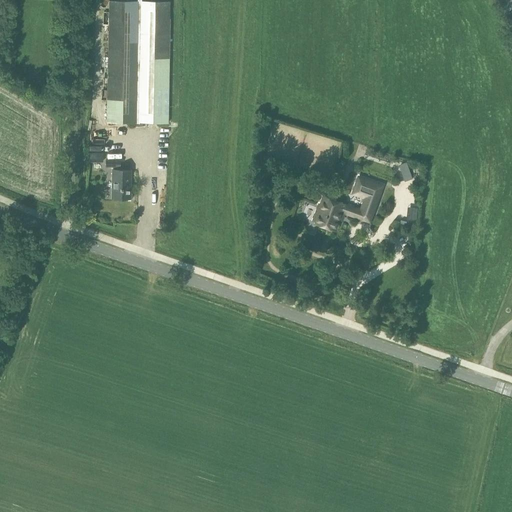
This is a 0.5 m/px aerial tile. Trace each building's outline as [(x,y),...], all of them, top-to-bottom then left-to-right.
[(109,1),(107,122),(168,123),(171,2),(109,1)] [(103,162),(103,153),(88,153),(88,162),(103,162)] [(406,180),(412,178),(407,162),(400,164),(406,180)] [(113,170),(112,198),(130,198),(130,170),(113,170)] [(365,198),(361,209),(374,214),(383,187),(382,187),(382,185),(359,177),(354,194),(365,198)] [(297,194),(290,214),(299,217),(300,215),(308,218),(311,208),(309,207),(312,199),(297,194)] [(318,223),(318,224),(334,229),(339,213),(349,217),(352,209),(344,206),(345,204),(325,197),(323,205),(320,204),(314,221),(318,223)]
